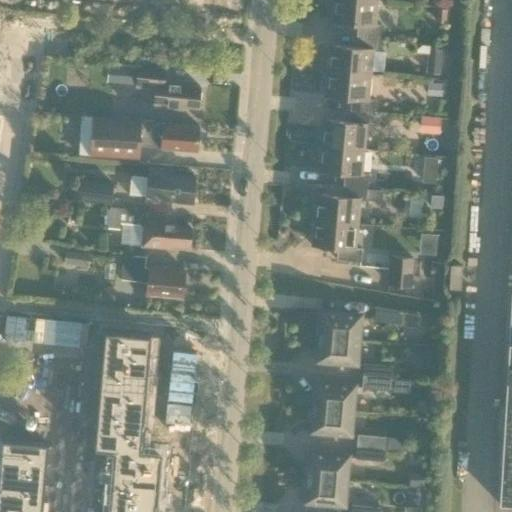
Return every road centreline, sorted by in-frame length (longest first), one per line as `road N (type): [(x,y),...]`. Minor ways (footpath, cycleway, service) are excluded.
road 1 (tertiary): [(218,511),(263,0)]
road 2 (residential): [(0,202),(21,51),(14,36),(0,32)]
